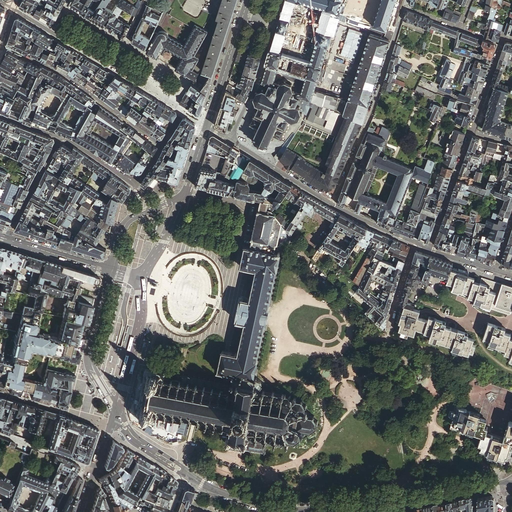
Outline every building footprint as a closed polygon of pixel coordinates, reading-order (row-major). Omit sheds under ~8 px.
[(58,13),(61,8),(48,0),(46,2),(45,4),(45,5),(46,5),(46,6),(47,6),(58,13)] [(68,0),(67,4),(80,11),(84,5),(79,1),(77,1),(77,0),(68,0)] [(80,11),(90,17),(94,10),(90,8),(94,1),(93,0),(96,0),(99,2),(101,0),(86,0),(84,5),(80,11)] [(90,17),(104,26),(111,15),(112,13),(104,8),(106,5),(108,1),(108,0),(101,0),(99,2),(94,10),(90,17)] [(138,8),(135,6),(124,0),(120,0),(117,5),(122,8),(129,12),(130,12),(135,15),(138,8)] [(222,0),(220,8),(216,21),(219,21),(202,72),(211,74),(212,75),(218,56),(225,36),(233,12),(235,4),(236,0),(222,0)] [(307,99),(310,100),(312,101),(322,106),(323,104),(335,108),(338,97),(319,91),(315,90),(314,90),(318,78),(318,76),(341,0),(339,0),(286,0),(281,19),(280,18),(279,21),(279,22),(280,22),(280,23),(279,25),(278,27),(278,28),(277,28),(276,31),(277,31),(271,51),(270,51),(266,64),(267,64),(261,82),(267,83),(268,83),(277,87),(278,85),(278,84),(274,82),(278,67),(305,76),(301,92),(300,97),(303,98),(307,99)] [(384,0),(376,27),(372,25),(369,34),(378,37),(376,41),(388,45),(393,32),(386,30),(396,0),(384,0)] [(439,0),(438,2),(437,6),(442,8),(443,4),(446,6),(448,0),(439,0)] [(476,0),(476,1),(486,4),(484,10),(490,11),(491,5),(492,0),(476,0)] [(30,5),(23,1),(21,3),(19,8),(26,12),(27,10),(30,5)] [(36,7),(35,7),(30,5),(27,10),(35,15),(39,9),(41,7),(42,6),(43,4),(41,3),(36,7)] [(147,4),(141,18),(144,20),(156,26),(161,16),(155,13),(155,12),(154,11),(152,12),(149,11),(150,9),(151,6),(147,4)] [(35,15),(40,17),(44,11),(47,6),(46,6),(46,5),(44,7),(42,6),(41,7),(42,7),(40,10),(39,9),(35,15)] [(112,13),(111,15),(116,18),(120,11),(122,8),(117,5),(112,13)] [(488,16),(487,18),(495,21),(496,18),(493,17),(497,7),(491,5),(490,11),(488,16)] [(56,18),(58,13),(47,6),(44,11),(56,18)] [(444,11),(442,17),(450,20),(452,14),(451,13),(452,9),(448,8),(446,7),(445,9),(444,11)] [(430,28),(432,21),(433,21),(405,10),(402,20),(429,30),(430,28)] [(44,11),(40,17),(40,18),(52,26),(56,18),(44,11)] [(452,14),(450,20),(456,22),(458,21),(460,16),(453,13),(452,14)] [(111,15),(104,26),(119,34),(125,23),(124,22),(116,18),(111,15)] [(14,23),(13,26),(31,35),(35,27),(18,18),(16,18),(15,19),(14,23)] [(132,42),(145,50),(152,35),(149,34),(148,37),(140,33),(143,24),(144,20),(141,18),(131,40),(132,42)] [(182,57),(176,68),(175,68),(186,75),(187,74),(188,75),(193,78),(197,72),(192,70),(199,58),(194,56),(207,33),(194,26),(194,27),(178,18),(176,21),(192,30),(186,41),(183,46),(169,38),(168,38),(164,46),(182,57)] [(484,28),(485,24),(472,20),(466,18),(465,22),(484,28)] [(501,30),(503,23),(495,21),(487,18),(485,24),(492,27),(501,30)] [(503,33),(509,34),(511,26),(511,24),(511,19),(510,23),(507,22),(503,33)] [(456,30),(432,21),(430,28),(433,29),(453,37),(455,37),(456,30)] [(128,30),(130,24),(127,23),(126,22),(125,23),(119,34),(123,37),(125,36),(128,30)] [(492,27),(485,24),(484,28),(486,28),(485,33),(484,37),(491,38),(492,36),(490,35),(492,27)] [(31,35),(13,26),(12,29),(10,34),(18,38),(21,33),(26,36),(24,41),(25,42),(28,43),(30,38),(31,35)] [(41,31),(35,27),(31,35),(30,38),(31,38),(35,40),(41,31)] [(498,41),(501,30),(492,27),(490,35),(492,36),(491,38),(498,41)] [(158,32),(147,51),(146,52),(157,58),(164,46),(168,38),(169,38),(169,37),(169,36),(169,35),(169,33),(168,32),(167,31),(166,30),(164,29),(163,29),(161,29),(161,30),(160,30),(159,31),(158,31),(158,32)] [(462,32),(456,30),(455,37),(455,41),(454,45),(457,46),(460,39),(462,32)] [(41,44),(47,35),(41,31),(35,40),(41,44)] [(354,61),(362,37),(347,32),(339,56),(354,61)] [(477,38),(462,32),(460,39),(475,44),(477,38)] [(18,38),(10,34),(10,36),(8,39),(26,47),(27,44),(28,43),(25,42),(24,41),(18,38)] [(378,37),(369,34),(357,72),(377,79),(388,45),(376,41),(378,37)] [(41,44),(47,48),(53,39),(47,35),(41,44)] [(15,48),(24,53),(26,47),(8,39),(8,40),(7,43),(9,45),(15,48)] [(52,47),(54,49),(55,49),(59,42),(53,39),(47,48),(50,50),(52,47)] [(484,49),(482,54),(491,58),(495,46),(494,44),(483,40),(481,43),(482,45),(484,45),(483,49),(484,49)] [(56,53),(61,55),(66,47),(59,42),(55,49),(56,50),(56,51),(56,53)] [(43,48),(40,46),(38,45),(34,43),(32,48),(31,48),(29,55),(34,57),(37,50),(40,51),(41,51),(42,51),(43,48)] [(401,47),(395,44),(392,55),(398,57),(399,53),(401,47)] [(491,58),(482,54),(477,53),(472,51),(468,50),(457,46),(454,45),(452,52),(466,56),(467,57),(469,57),(469,55),(471,56),(476,57),(479,59),(479,60),(489,64),(491,58)] [(66,57),(71,49),(66,47),(61,55),(63,56),(62,58),(65,59),(66,57)] [(7,51),(6,54),(18,61),(20,57),(21,55),(8,49),(7,51)] [(48,54),(49,51),(46,50),(45,49),(43,53),(40,60),(45,62),(49,55),(48,54)] [(66,57),(71,59),(76,51),(71,49),(66,57)] [(511,55),(511,51),(511,52),(507,50),(502,49),(499,58),(510,62),(511,57),(511,55)] [(34,57),(40,60),(43,53),(40,51),(37,50),(34,57)] [(246,63),(258,67),(261,57),(238,50),(235,60),(246,63)] [(79,63),(82,65),(86,58),(76,51),(71,59),(78,63),(79,63)] [(51,65),(56,54),(53,52),(52,53),(50,52),(49,55),(45,62),(51,65)] [(18,61),(6,54),(3,53),(3,54),(2,57),(17,65),(18,61)] [(56,68),(59,63),(59,61),(58,60),(57,60),(59,55),(56,54),(51,65),(56,68)] [(397,61),(398,57),(392,55),(390,61),(396,63),(397,61)] [(1,58),(0,61),(15,69),(17,65),(2,57),(1,58)] [(29,62),(20,57),(18,61),(22,63),(27,66),(29,62)] [(88,69),(93,62),(86,58),(82,65),(84,66),(83,67),(86,69),(86,68),(88,69)] [(68,73),(71,66),(68,64),(71,60),(67,59),(65,62),(65,63),(63,62),(63,63),(62,64),(59,63),(56,68),(68,73)] [(75,68),(77,67),(79,63),(78,63),(71,59),(71,60),(68,64),(71,66),(75,68)] [(440,74),(443,76),(449,78),(455,64),(451,62),(451,60),(446,59),(445,61),(444,64),(442,64),(441,65),(443,66),(441,71),(440,74)] [(473,65),(480,67),(481,64),(486,66),(486,67),(488,68),(489,64),(479,60),(475,59),(474,63),(473,65)] [(401,63),(400,65),(409,70),(412,65),(402,60),(401,63)] [(15,69),(0,61),(0,62),(0,68),(18,77),(19,75),(20,72),(20,71),(17,70),(15,69)] [(396,63),(390,61),(388,69),(392,71),(394,65),(399,66),(399,65),(396,63)] [(39,67),(29,62),(27,66),(26,68),(29,69),(35,72),(36,73),(39,67)] [(95,73),(100,66),(93,62),(88,69),(91,71),(95,73)] [(466,62),(464,62),(462,68),(468,71),(468,70),(469,68),(470,64),(469,63),(466,62)] [(79,68),(82,69),(83,67),(84,66),(82,65),(79,63),(77,67),(75,68),(71,66),(68,73),(73,77),(79,68)] [(255,77),(258,67),(246,63),(243,72),(255,77)] [(400,65),(399,65),(399,66),(397,73),(406,77),(409,70),(400,65)] [(487,69),(480,67),(473,65),(472,69),(471,71),(485,75),(487,69)] [(102,78),(107,71),(108,71),(100,66),(95,73),(97,74),(95,77),(97,80),(101,83),(103,81),(104,79),(102,78)] [(49,70),(43,67),(39,75),(46,78),(49,70)] [(503,69),(496,67),(492,78),(499,80),(503,69)] [(0,71),(10,76),(17,79),(18,77),(0,68),(0,71)] [(83,75),(84,74),(80,71),(82,69),(79,68),(73,77),(79,81),(83,75)] [(468,71),(462,68),(458,79),(464,81),(465,76),(466,76),(468,71)] [(94,74),(95,73),(91,71),(88,69),(87,70),(90,72),(87,77),(83,75),(79,81),(84,85),(94,74)] [(55,73),(49,70),(46,78),(44,80),(46,81),(48,78),(50,79),(49,82),(50,83),(51,83),(55,73)] [(386,75),(385,79),(393,82),(394,82),(395,79),(396,77),(393,75),(394,73),(387,70),(386,75)] [(468,70),(468,71),(466,76),(468,77),(469,73),(472,74),(471,78),(475,79),(483,81),(485,75),(471,71),(468,70)] [(0,77),(7,82),(10,76),(0,71),(0,77)] [(108,85),(108,84),(114,76),(107,71),(102,78),(104,79),(103,81),(105,83),(108,85)] [(17,83),(21,85),(23,82),(26,75),(20,72),(19,75),(18,77),(17,79),(18,80),(17,83)] [(21,85),(20,89),(36,96),(42,85),(44,80),(46,78),(39,75),(36,73),(35,72),(27,88),(21,85)] [(202,72),(200,80),(204,83),(211,74),(202,72)] [(252,89),(255,77),(243,72),(240,83),(252,89)] [(351,117),(363,122),(369,102),(377,79),(357,72),(348,100),(347,102),(343,114),(351,117)] [(55,73),(51,83),(56,86),(57,83),(61,77),(55,73)] [(84,85),(94,92),(99,86),(95,83),(96,83),(96,82),(96,81),(95,81),(95,80),(94,80),(94,81),(94,82),(91,80),(95,75),(94,74),(84,85)] [(209,85),(212,75),(211,74),(204,83),(200,89),(206,94),(207,91),(209,85)] [(117,88),(122,80),(115,75),(114,76),(108,84),(113,86),(113,85),(117,87),(117,88)] [(10,76),(7,82),(18,88),(20,89),(21,85),(17,83),(18,80),(17,79),(10,76)] [(439,85),(440,85),(445,87),(447,82),(450,83),(452,80),(449,78),(443,76),(439,85)] [(6,92),(9,94),(14,96),(18,88),(7,82),(0,77),(0,84),(1,84),(0,85),(3,87),(6,92)] [(68,81),(61,77),(57,83),(59,84),(62,85),(61,87),(60,88),(62,89),(68,81)] [(193,82),(192,83),(200,89),(204,83),(200,80),(198,79),(196,78),(195,78),(195,79),(193,82)] [(490,85),(490,86),(494,87),(499,88),(500,85),(497,84),(499,80),(492,78),(490,85)] [(393,82),(385,79),(382,87),(390,90),(392,86),(391,86),(393,82)] [(121,96),(122,96),(124,92),(130,85),(122,80),(117,88),(117,87),(114,91),(121,96)] [(62,89),(64,90),(65,91),(68,92),(69,92),(70,91),(70,90),(74,85),(68,81),(62,89)] [(263,146),(267,148),(271,139),(272,139),(273,138),(270,137),(271,135),(282,139),(282,138),(281,138),(284,131),(285,132),(286,130),(284,130),(285,128),(287,128),(287,127),(286,127),(289,120),(292,121),(292,122),(293,122),(293,121),(298,119),(299,120),(303,113),(301,113),(299,108),(300,107),(299,106),(298,107),(296,106),(299,99),(300,99),(301,98),(299,98),(296,96),(292,94),(293,92),(294,92),(294,90),(292,90),(291,86),(292,85),(291,84),(290,85),(285,83),(285,81),(284,81),(284,82),(279,84),(279,83),(278,84),(278,85),(277,87),(268,83),(267,84),(269,85),(265,92),(263,91),(263,89),(262,89),(262,91),(257,92),(256,91),(255,92),(256,93),(254,97),(252,98),(252,99),(253,99),(254,99),(255,104),(255,105),(256,106),(256,105),(259,106),(255,113),(254,112),(254,113),(255,114),(254,116),(253,116),(252,117),(253,117),(250,123),(249,123),(249,124),(259,129),(258,131),(255,130),(255,131),(256,132),(252,141),(255,143),(255,144),(257,144),(257,143),(262,145),(261,146),(263,147),(263,146)] [(252,89),(240,83),(238,82),(236,85),(237,85),(236,86),(240,88),(241,87),(243,88),(242,91),(249,95),(252,89)] [(51,83),(50,83),(47,87),(42,85),(36,96),(33,101),(41,105),(41,106),(48,94),(49,94),(53,93),(54,93),(62,97),(61,98),(62,98),(62,99),(62,100),(62,101),(65,97),(61,96),(64,90),(62,89),(60,88),(56,86),(51,83)] [(94,92),(99,96),(106,87),(104,85),(101,83),(99,86),(94,92)] [(200,89),(192,83),(187,91),(190,93),(198,99),(203,103),(203,102),(205,98),(206,94),(200,89)] [(0,93),(7,97),(9,94),(6,92),(3,87),(0,85),(1,84),(0,84),(0,93)] [(106,87),(99,96),(104,100),(113,86),(108,84),(108,85),(106,87)] [(74,85),(70,90),(71,91),(73,93),(72,95),(74,96),(79,89),(74,85)] [(114,107),(117,102),(121,96),(114,91),(117,87),(113,85),(113,86),(104,100),(114,107)] [(130,85),(124,92),(128,95),(127,96),(130,98),(137,89),(130,85)] [(245,101),(249,95),(242,91),(240,94),(238,92),(232,88),(227,85),(226,90),(236,96),(237,96),(243,100),(245,101)] [(465,95),(477,99),(480,89),(472,87),(468,85),(465,95)] [(499,88),(494,87),(489,102),(490,102),(488,106),(491,107),(489,111),(487,111),(485,115),(487,115),(482,129),(495,133),(495,134),(502,137),(503,137),(505,131),(506,126),(507,123),(500,121),(501,120),(500,119),(504,106),(503,106),(508,91),(499,88)] [(16,97),(24,101),(31,105),(33,101),(36,96),(20,89),(18,88),(14,96),(16,97)] [(79,89),(74,96),(80,100),(80,99),(84,92),(79,89)] [(144,93),(137,89),(130,98),(124,106),(117,102),(114,107),(126,115),(132,105),(134,102),(135,101),(136,100),(138,101),(144,93)] [(236,96),(226,90),(221,105),(231,109),(233,103),(235,104),(236,100),(234,100),(236,96)] [(190,93),(187,91),(179,103),(188,109),(192,102),(187,98),(189,96),(190,93)] [(67,127),(63,134),(65,135),(75,139),(93,109),(91,108),(87,105),(85,104),(83,102),(80,100),(74,96),(72,95),(70,93),(69,92),(68,92),(65,97),(62,101),(62,103),(56,112),(56,113),(61,115),(64,117),(72,102),(85,110),(75,127),(72,126),(72,127),(67,127)] [(89,96),(84,92),(80,99),(84,101),(83,102),(85,104),(89,96)] [(151,98),(144,93),(138,101),(145,105),(151,98)] [(436,93),(436,94),(433,100),(432,102),(441,106),(445,96),(436,93)] [(458,97),(475,103),(477,99),(465,95),(459,93),(458,97)] [(3,105),(11,109),(16,97),(14,96),(9,94),(7,97),(3,105)] [(89,96),(85,104),(87,105),(88,104),(91,107),(94,102),(95,101),(89,96)] [(159,102),(151,98),(145,105),(144,107),(150,110),(151,107),(155,109),(159,102)] [(446,107),(454,110),(455,108),(456,108),(458,103),(461,105),(459,112),(471,116),(474,106),(464,103),(450,98),(446,107)] [(200,114),(203,103),(198,99),(196,101),(195,103),(198,105),(194,113),(197,115),(200,114)] [(190,110),(194,113),(198,105),(195,103),(196,101),(195,100),(193,103),(192,102),(188,109),(190,110)] [(11,109),(9,115),(23,121),(31,105),(24,101),(19,112),(11,109)] [(33,101),(31,105),(23,121),(31,124),(41,105),(33,101)] [(56,112),(62,103),(59,101),(58,101),(53,110),(56,112)] [(285,163),(283,166),(292,171),(315,185),(323,191),(324,189),(326,190),(332,188),(332,186),(334,187),(349,151),(357,132),(359,133),(363,122),(351,117),(343,114),(334,110),(335,108),(323,104),(322,106),(312,101),(302,125),(300,125),(298,128),(302,130),(304,126),(335,139),(325,163),(329,164),(326,170),(325,169),(323,172),(304,161),(305,160),(286,148),(279,159),(282,162),(285,163)] [(94,102),(91,107),(91,108),(93,109),(75,139),(80,142),(86,146),(92,150),(102,156),(115,164),(116,163),(123,152),(124,153),(127,148),(133,140),(129,137),(130,135),(120,127),(123,122),(109,112),(94,102)] [(166,107),(159,102),(155,109),(153,112),(150,115),(152,116),(154,118),(157,120),(166,107)] [(438,114),(439,115),(443,106),(441,106),(432,102),(431,102),(428,109),(432,111),(431,115),(429,119),(430,119),(435,121),(438,114)] [(0,104),(0,111),(9,115),(11,109),(3,105),(0,104)] [(41,105),(31,124),(47,128),(51,120),(53,118),(56,113),(55,113),(55,114),(51,114),(50,114),(50,115),(42,111),(42,110),(41,109),(41,108),(41,107),(41,106),(42,106),(41,106),(41,105)] [(139,110),(132,105),(126,115),(137,123),(143,114),(138,111),(139,110)] [(231,109),(221,105),(215,123),(216,126),(221,129),(225,131),(228,120),(230,120),(233,121),(238,111),(233,110),(231,109)] [(176,112),(166,107),(157,120),(154,118),(152,120),(156,123),(157,124),(160,119),(162,120),(165,116),(172,121),(176,115),(176,112)] [(454,121),(467,126),(471,116),(459,112),(456,111),(455,111),(456,108),(455,108),(454,110),(452,114),(456,116),(454,121)] [(143,113),(143,114),(150,119),(152,116),(150,115),(153,112),(151,111),(149,114),(148,116),(143,113)] [(56,113),(53,118),(57,121),(58,121),(60,122),(62,119),(62,120),(64,117),(61,115),(56,113)] [(143,114),(137,123),(150,132),(155,125),(156,123),(152,120),(154,118),(152,116),(150,119),(143,114)] [(184,131),(190,120),(185,117),(182,118),(177,126),(184,131)] [(0,130),(5,133),(10,122),(0,118),(0,130)] [(51,120),(47,128),(63,134),(67,127),(72,127),(72,126),(62,120),(62,119),(60,122),(58,121),(57,123),(55,123),(51,120)] [(435,121),(430,119),(426,129),(432,132),(436,122),(435,121)] [(195,124),(190,120),(184,131),(193,134),(196,126),(195,124)] [(35,145),(31,144),(37,133),(16,125),(10,122),(5,133),(3,138),(4,138),(0,146),(0,149),(2,151),(17,158),(22,161),(24,162),(30,165),(31,162),(32,163),(33,161),(31,160),(25,157),(28,152),(29,152),(30,152),(34,154),(36,155),(38,152),(40,148),(35,145)] [(134,130),(123,122),(120,127),(130,135),(134,130)] [(155,125),(150,132),(160,139),(162,138),(167,130),(163,128),(161,126),(160,127),(161,128),(160,129),(155,125)] [(182,135),(184,131),(177,126),(174,130),(182,135)] [(376,164),(380,155),(381,150),(383,144),(385,139),(386,136),(388,137),(391,130),(382,126),(379,133),(383,135),(382,137),(372,134),(374,129),(369,126),(366,131),(365,134),(364,135),(363,138),(361,143),(356,154),(341,191),(348,194),(348,195),(349,195),(349,194),(361,199),(364,190),(367,191),(372,178),(378,165),(376,164)] [(505,131),(503,137),(511,139),(511,138),(511,128),(511,130),(509,130),(510,127),(506,126),(505,131)] [(453,129),(447,146),(459,150),(461,143),(462,143),(462,141),(465,133),(453,129)] [(134,130),(130,135),(129,137),(133,140),(141,146),(146,139),(142,136),(134,130)] [(182,135),(174,130),(170,137),(177,143),(178,142),(181,137),(182,135)] [(191,140),(193,134),(184,131),(182,135),(181,137),(191,140)] [(48,137),(37,133),(31,144),(35,145),(37,142),(41,144),(40,148),(41,148),(43,145),(44,146),(45,143),(48,137)] [(279,159),(286,148),(295,134),(292,133),(272,156),(279,159)] [(467,149),(475,151),(479,137),(472,135),(467,149)] [(234,160),(238,151),(227,144),(214,136),(211,137),(206,150),(226,157),(234,160)] [(53,139),(48,137),(45,143),(51,145),(54,141),(53,139)] [(173,150),(177,143),(170,137),(164,145),(173,150)] [(191,140),(181,137),(178,142),(189,146),(191,140)] [(157,148),(146,139),(141,146),(146,150),(152,155),(154,153),(157,148)] [(484,154),(485,154),(493,156),(494,152),(495,153),(497,142),(496,142),(492,141),(489,140),(484,154)] [(183,166),(189,146),(178,142),(177,143),(173,150),(167,161),(172,163),(171,165),(174,166),(175,163),(183,166)] [(43,145),(41,148),(49,152),(52,146),(51,145),(45,143),(44,146),(43,145)] [(60,146),(58,149),(69,155),(72,150),(63,145),(60,146)] [(167,161),(173,150),(164,145),(157,160),(164,165),(167,161)] [(419,149),(416,156),(421,158),(426,146),(424,145),(422,151),(419,149)] [(447,146),(446,150),(458,154),(459,150),(447,146)] [(59,178),(61,179),(73,185),(81,189),(82,190),(85,185),(86,184),(72,175),(80,160),(95,170),(98,165),(86,156),(74,147),(72,150),(69,155),(65,162),(64,163),(62,168),(64,169),(59,178)] [(49,152),(41,148),(40,148),(38,152),(47,156),(49,152)] [(123,152),(116,163),(125,171),(130,172),(136,164),(126,157),(131,151),(127,148),(124,153),(123,152)] [(53,156),(54,156),(59,159),(61,156),(63,157),(61,160),(63,161),(65,162),(69,155),(58,149),(57,149),(53,156)] [(464,157),(473,160),(478,161),(482,163),(484,163),(484,162),(483,161),(485,154),(484,154),(475,151),(467,149),(464,157)] [(150,159),(152,155),(146,150),(143,155),(145,156),(150,159)] [(458,154),(446,150),(444,155),(447,156),(445,161),(444,165),(444,166),(452,169),(458,154)] [(240,174),(250,158),(240,152),(238,151),(234,160),(223,180),(211,177),(207,189),(229,193),(240,174)] [(38,152),(36,155),(40,157),(40,158),(45,160),(47,156),(38,152)] [(493,156),(496,158),(500,159),(503,160),(506,161),(507,155),(505,155),(495,153),(494,152),(493,156)] [(364,190),(361,199),(356,211),(361,213),(365,203),(380,209),(380,212),(387,215),(388,213),(396,216),(412,175),(423,180),(422,184),(420,184),(413,203),(411,208),(407,222),(417,226),(422,208),(425,201),(427,193),(429,186),(427,185),(431,170),(434,161),(428,158),(424,169),(416,165),(414,169),(393,161),(386,158),(387,155),(382,153),(381,156),(380,155),(376,164),(378,165),(390,170),(398,173),(393,186),(387,202),(386,202),(377,198),(368,195),(369,194),(369,193),(368,193),(368,192),(367,192),(367,191),(364,190)] [(32,166),(39,169),(40,170),(45,160),(40,158),(40,157),(36,155),(35,157),(38,159),(36,162),(35,164),(33,163),(32,166)] [(54,156),(49,165),(58,170),(60,166),(61,164),(62,162),(63,161),(61,160),(59,159),(54,156)] [(136,164),(130,172),(139,174),(141,172),(147,163),(145,162),(144,163),(142,161),(143,160),(143,159),(142,158),(141,157),(136,164)] [(194,186),(207,189),(211,177),(223,180),(234,160),(226,157),(224,162),(221,163),(220,166),(222,168),(221,172),(200,168),(194,186)] [(471,167),(473,160),(464,157),(462,164),(471,167)] [(272,172),(250,158),(240,174),(229,193),(233,194),(233,195),(254,200),(254,199),(260,200),(258,209),(273,212),(272,210),(277,205),(284,196),(292,184),(277,175),(272,172)] [(159,173),(164,165),(157,160),(152,167),(158,172),(159,173)] [(506,161),(503,160),(498,176),(501,177),(503,178),(511,180),(511,162),(506,161)] [(158,172),(157,177),(168,180),(171,165),(172,163),(167,161),(164,165),(159,173),(158,172)] [(15,162),(11,169),(17,171),(20,165),(15,162)] [(30,165),(24,162),(22,166),(21,168),(27,171),(26,175),(33,178),(39,169),(32,166),(33,163),(32,163),(31,162),(30,165)] [(178,182),(183,166),(175,163),(174,166),(171,165),(168,180),(176,182),(178,182)] [(108,172),(98,165),(95,170),(92,174),(97,178),(101,180),(102,180),(103,180),(104,179),(108,172)] [(461,165),(459,173),(463,174),(467,175),(467,174),(468,174),(469,173),(470,169),(469,168),(468,168),(467,168),(467,167),(461,165)] [(441,173),(450,176),(452,169),(444,166),(442,171),(441,173)] [(155,176),(157,177),(158,172),(152,167),(140,184),(144,187),(147,184),(148,184),(155,176)] [(473,178),(479,180),(481,171),(479,170),(475,169),(470,168),(470,169),(469,173),(474,174),(473,178)] [(58,177),(46,171),(45,170),(42,176),(55,183),(57,179),(58,177)] [(441,173),(438,172),(435,180),(448,184),(450,176),(441,173)] [(458,174),(456,179),(461,180),(461,179),(463,179),(464,177),(465,178),(464,181),(471,183),(473,178),(466,176),(458,174)] [(22,187),(27,189),(33,179),(27,177),(23,175),(21,180),(25,182),(22,187)] [(121,182),(111,175),(107,181),(101,190),(112,197),(115,192),(118,186),(121,182)] [(40,180),(40,181),(48,184),(50,186),(53,187),(55,183),(42,176),(40,180)] [(511,187),(511,180),(503,178),(503,180),(501,184),(511,187)] [(2,179),(0,184),(0,201),(13,207),(13,205),(20,186),(18,185),(4,179),(2,179)] [(58,184),(56,189),(57,189),(61,191),(64,186),(70,190),(71,188),(73,185),(61,179),(60,181),(58,184)] [(456,179),(454,186),(465,189),(466,187),(467,187),(468,188),(485,193),(488,194),(490,188),(486,186),(485,188),(482,187),(481,187),(481,186),(471,183),(464,181),(461,180),(456,179)] [(436,188),(445,191),(448,184),(435,180),(433,187),(436,188)] [(486,186),(490,188),(491,188),(498,190),(498,189),(498,187),(492,185),(493,181),(488,180),(487,182),(486,185),(486,186)] [(129,187),(121,182),(118,186),(122,189),(119,194),(115,192),(112,197),(118,200),(122,203),(127,195),(130,191),(130,190),(130,189),(130,188),(129,187)] [(292,183),(292,184),(284,196),(294,202),(297,198),(302,190),(292,183)] [(499,191),(511,194),(511,187),(501,184),(499,191)] [(38,185),(35,192),(44,197),(48,189),(46,188),(38,185)] [(74,190),(69,198),(74,201),(75,200),(77,196),(75,195),(77,192),(79,193),(81,189),(73,185),(71,188),(74,190)] [(79,193),(77,196),(75,200),(89,209),(92,205),(85,200),(87,198),(88,198),(89,196),(95,200),(98,196),(99,194),(85,185),(82,190),(81,189),(79,193)] [(13,205),(18,207),(20,208),(23,202),(21,201),(22,197),(25,199),(29,190),(27,189),(22,187),(20,186),(13,205)] [(48,189),(44,197),(57,204),(59,199),(58,198),(57,200),(53,197),(55,193),(57,189),(56,189),(53,187),(50,186),(50,187),(48,189)] [(427,193),(443,199),(445,191),(436,188),(435,193),(432,191),(433,187),(429,186),(427,193)] [(465,189),(454,186),(451,194),(461,197),(463,193),(469,195),(470,191),(467,190),(466,190),(465,189)] [(498,190),(491,188),(490,193),(493,194),(505,199),(501,207),(500,207),(498,213),(508,216),(511,204),(511,194),(499,191),(498,190)] [(308,195),(302,190),(297,198),(294,202),(293,203),(300,207),(302,203),(308,195)] [(343,207),(344,206),(348,195),(348,194),(341,191),(336,203),(341,206),(343,207)] [(34,192),(30,199),(43,206),(45,202),(57,207),(54,213),(59,215),(61,216),(63,212),(66,214),(69,210),(57,204),(44,197),(35,192),(34,192)] [(427,193),(425,201),(429,202),(430,197),(435,199),(433,203),(440,206),(443,199),(427,193)] [(108,202),(109,201),(99,194),(98,196),(108,202)] [(461,197),(451,194),(450,197),(449,201),(456,203),(457,200),(469,204),(470,200),(467,199),(461,197)] [(322,203),(308,195),(302,203),(300,207),(294,216),(290,223),(285,229),(289,234),(291,234),(296,226),(300,228),(302,225),(301,225),(303,222),(300,221),(305,212),(311,216),(314,210),(335,221),(340,213),(334,210),(322,203)] [(116,207),(118,200),(112,197),(109,201),(108,202),(98,196),(95,200),(93,203),(95,202),(105,207),(101,213),(96,213),(95,214),(113,222),(116,207)] [(57,204),(69,210),(69,209),(74,201),(69,198),(66,204),(60,201),(60,200),(59,199),(57,204)] [(30,199),(28,204),(41,211),(48,215),(45,220),(46,221),(52,211),(43,206),(30,199)] [(105,230),(110,232),(113,222),(95,214),(88,211),(89,209),(75,200),(74,201),(69,209),(86,218),(105,230)] [(0,209),(1,210),(0,213),(0,225),(2,226),(8,228),(18,207),(13,205),(13,207),(0,201),(0,209)] [(425,201),(422,208),(428,210),(438,212),(440,206),(433,203),(432,207),(431,206),(430,209),(427,208),(428,205),(429,202),(425,201)] [(456,203),(449,201),(447,208),(456,211),(463,212),(464,209),(460,209),(461,207),(458,206),(459,204),(456,203)] [(95,202),(93,203),(92,205),(89,209),(88,211),(95,214),(96,213),(101,213),(105,207),(95,202)] [(28,204),(23,214),(30,217),(33,211),(40,215),(41,211),(28,204)] [(478,209),(473,208),(471,207),(469,214),(476,216),(477,211),(478,209)] [(417,226),(413,238),(418,239),(422,228),(425,219),(427,214),(428,210),(422,208),(417,226)] [(447,208),(444,215),(452,217),(454,214),(466,217),(465,221),(466,221),(471,222),(472,219),(475,220),(476,216),(469,214),(464,213),(461,212),(456,211),(447,208)] [(64,218),(58,227),(63,230),(66,231),(72,219),(82,224),(77,237),(95,247),(105,230),(86,218),(69,209),(69,210),(66,214),(64,218)] [(273,212),(258,209),(257,209),(250,239),(251,239),(250,247),(244,245),(240,266),(250,268),(256,269),(254,276),(251,292),(249,300),(244,323),(242,332),(238,353),(230,351),(225,350),(222,350),(221,357),(218,371),(232,373),(253,378),(257,360),(256,360),(264,324),(265,324),(268,306),(275,270),(276,270),(279,255),(280,253),(285,254),(288,242),(284,241),(285,238),(289,239),(291,239),(292,238),(290,236),(289,234),(285,229),(281,223),(276,216),(274,214),(273,212)] [(438,212),(428,210),(427,214),(431,216),(436,218),(438,212)] [(48,215),(41,211),(40,215),(41,215),(40,217),(41,218),(39,222),(46,225),(47,223),(51,226),(54,228),(53,229),(56,231),(58,227),(54,225),(46,221),(45,220),(48,215)] [(507,219),(508,216),(498,213),(493,211),(491,216),(499,218),(499,217),(507,219)] [(380,212),(377,221),(376,223),(386,227),(390,216),(387,215),(380,212)] [(345,225),(349,218),(340,213),(335,221),(332,226),(336,229),(341,232),(342,230),(345,225)] [(20,220),(35,228),(34,232),(36,233),(39,222),(30,217),(23,214),(20,220)] [(54,225),(58,227),(64,218),(61,216),(59,215),(54,225)] [(390,216),(386,227),(388,228),(388,229),(390,229),(391,230),(392,230),(395,218),(390,216)] [(496,226),(504,228),(507,219),(499,217),(499,218),(498,221),(496,226)] [(353,220),(349,218),(345,225),(342,230),(346,232),(353,220)] [(395,218),(392,230),(397,232),(399,232),(399,233),(403,221),(395,218)] [(281,223),(285,229),(290,223),(283,219),(281,223)] [(425,219),(422,228),(432,231),(435,221),(431,220),(430,221),(429,224),(426,223),(427,220),(425,219)] [(35,228),(20,220),(15,230),(26,234),(33,236),(34,232),(35,228)] [(357,222),(353,220),(346,232),(349,234),(357,222)] [(443,220),(441,225),(449,228),(454,229),(454,226),(448,224),(449,222),(443,220)] [(407,222),(403,221),(399,233),(405,235),(413,238),(417,226),(407,222)] [(471,222),(466,221),(465,225),(461,235),(459,244),(456,252),(468,255),(476,221),(475,221),(474,223),(471,222)] [(476,221),(468,255),(470,256),(470,255),(477,257),(481,236),(475,234),(476,231),(478,232),(479,226),(483,227),(484,223),(479,222),(476,221)] [(34,232),(33,236),(39,238),(45,240),(48,227),(46,225),(39,222),(36,233),(34,232)] [(357,222),(349,234),(348,236),(353,238),(357,241),(362,233),(366,227),(361,224),(357,222)] [(449,228),(441,225),(440,225),(439,230),(447,233),(449,228)] [(502,234),(504,228),(496,226),(492,225),(490,230),(502,234)] [(336,229),(332,226),(328,232),(330,233),(329,235),(331,237),(336,229)] [(48,227),(45,240),(54,242),(60,244),(63,230),(58,227),(56,231),(53,229),(51,228),(48,227)] [(370,229),(366,227),(362,233),(357,241),(353,247),(358,250),(359,247),(362,244),(366,246),(367,244),(368,242),(369,241),(371,238),(375,231),(370,229)] [(422,228),(418,239),(420,240),(421,236),(426,237),(424,241),(427,243),(429,237),(432,231),(422,228)] [(454,229),(449,228),(447,233),(445,238),(440,248),(442,248),(445,249),(448,250),(451,240),(454,229)] [(500,239),(502,234),(490,230),(489,233),(486,233),(487,229),(486,229),(483,228),(482,234),(487,235),(500,239)] [(63,230),(60,244),(66,246),(72,248),(75,236),(66,231),(63,230)] [(380,233),(375,231),(371,238),(369,241),(368,242),(370,243),(372,241),(375,242),(374,243),(373,243),(371,246),(372,246),(369,251),(368,252),(352,280),(359,285),(367,269),(374,256),(377,249),(381,242),(389,246),(390,246),(390,245),(393,239),(380,233)] [(334,249),(337,245),(329,241),(331,237),(329,235),(330,233),(328,232),(318,247),(321,249),(323,246),(333,252),(334,249)] [(459,244),(461,235),(454,233),(452,240),(452,242),(459,244)] [(477,257),(476,258),(485,260),(487,252),(489,246),(486,245),(487,239),(486,239),(487,235),(482,234),(481,236),(477,257)] [(437,246),(440,248),(445,238),(437,235),(433,245),(437,246)] [(499,244),(500,239),(487,235),(486,239),(487,239),(491,240),(491,242),(499,244)] [(75,236),(72,248),(86,252),(104,258),(106,250),(95,247),(77,237),(75,236)] [(344,249),(337,245),(334,249),(333,252),(342,257),(340,261),(342,263),(348,255),(353,247),(357,241),(353,238),(347,246),(345,250),(344,249)] [(453,252),(456,252),(459,244),(452,242),(449,250),(453,252)] [(496,254),(499,244),(491,242),(489,246),(487,252),(496,254)] [(409,246),(402,243),(400,249),(395,247),(390,245),(390,246),(389,246),(388,247),(387,247),(386,247),(384,251),(394,256),(404,261),(409,246)] [(0,246),(0,268),(2,269),(4,264),(16,267),(19,255),(18,254),(19,252),(8,249),(0,246)] [(381,258),(384,252),(377,249),(374,256),(380,259),(381,258)] [(412,261),(419,263),(420,260),(422,253),(416,250),(412,261)] [(511,262),(511,260),(511,253),(504,250),(502,258),(511,262)] [(22,253),(19,252),(18,254),(19,255),(16,267),(13,277),(16,277),(18,271),(19,267),(21,267),(21,266),(21,265),(22,262),(21,262),(22,259),(24,259),(25,254),(22,253)] [(487,252),(485,260),(493,262),(496,254),(487,252)] [(429,258),(430,255),(422,253),(420,260),(423,262),(422,265),(426,267),(426,266),(427,264),(429,258)] [(34,257),(25,254),(24,259),(22,262),(21,265),(34,269),(39,270),(42,259),(34,257)] [(450,271),(451,267),(452,263),(430,255),(429,258),(427,264),(426,266),(426,267),(424,270),(424,272),(423,273),(423,274),(422,276),(422,278),(428,280),(431,273),(448,278),(450,271)] [(374,256),(367,269),(383,276),(385,272),(379,270),(381,263),(382,261),(388,264),(389,262),(381,258),(380,259),(374,256)] [(394,264),(402,268),(404,261),(394,256),(392,259),(396,260),(394,264)] [(500,264),(510,267),(511,262),(502,258),(500,264)] [(53,263),(42,259),(39,270),(36,280),(53,286),(54,281),(56,276),(58,271),(61,265),(53,263)] [(399,303),(402,304),(413,308),(414,304),(407,302),(411,287),(415,288),(416,285),(418,281),(427,284),(428,280),(422,278),(422,276),(423,274),(423,273),(417,271),(419,264),(419,263),(412,261),(409,272),(403,291),(399,303)] [(400,276),(402,268),(394,264),(389,262),(388,264),(388,266),(386,270),(400,276)] [(34,269),(21,265),(21,266),(33,270),(30,281),(29,283),(35,284),(36,280),(39,270),(34,269)] [(83,272),(61,265),(58,271),(70,274),(70,275),(81,278),(83,279),(97,283),(98,280),(99,277),(83,272)] [(359,285),(360,286),(363,288),(369,292),(370,292),(370,289),(368,288),(373,278),(384,283),(386,278),(383,276),(367,269),(359,285)] [(467,276),(468,272),(458,269),(456,274),(450,271),(448,278),(454,280),(454,281),(453,283),(460,285),(463,287),(470,289),(470,290),(469,292),(476,294),(473,301),(480,303),(484,305),(490,307),(490,308),(508,314),(510,313),(511,307),(511,291),(509,291),(503,289),(504,285),(501,284),(486,279),(481,277),(479,284),(478,287),(475,286),(476,283),(473,282),(474,278),(470,277),(469,280),(466,279),(467,276)] [(386,278),(397,283),(400,276),(386,270),(385,272),(383,276),(386,278)] [(18,271),(16,277),(23,280),(24,277),(22,274),(21,273),(22,272),(19,272),(18,271)] [(79,283),(81,278),(70,275),(70,274),(58,271),(56,276),(60,277),(58,282),(77,288),(78,287),(79,283)] [(0,275),(0,293),(2,294),(4,289),(12,291),(12,289),(16,277),(13,277),(7,275),(6,277),(0,275)] [(334,284),(328,278),(326,280),(331,287),(334,284)] [(395,290),(397,283),(386,278),(384,283),(383,284),(395,290)] [(29,283),(26,292),(26,293),(34,295),(31,308),(30,311),(39,312),(42,304),(44,305),(47,295),(45,294),(46,291),(56,294),(58,287),(53,286),(36,280),(35,284),(29,283)] [(54,281),(53,286),(58,287),(75,292),(78,293),(79,289),(77,288),(58,282),(54,281)] [(394,294),(395,290),(383,284),(380,290),(382,291),(393,296),(394,294)] [(369,292),(363,288),(360,286),(355,291),(371,305),(363,314),(381,329),(384,326),(385,326),(385,321),(386,319),(386,318),(386,317),(390,305),(382,302),(380,305),(367,294),(369,292)] [(73,298),(75,292),(58,287),(56,294),(61,295),(62,292),(68,294),(68,297),(73,298)] [(75,292),(73,298),(91,304),(92,301),(93,298),(80,294),(78,293),(75,292)] [(382,302),(390,305),(392,299),(381,294),(379,292),(376,297),(381,301),(382,302)] [(87,322),(91,304),(73,298),(68,297),(67,297),(62,316),(65,316),(68,317),(82,321),(87,322)] [(244,323),(249,300),(246,299),(242,298),(241,300),(240,300),(238,310),(236,319),(237,319),(237,321),(244,323)] [(410,314),(417,316),(418,314),(419,311),(419,310),(415,309),(413,308),(402,304),(402,306),(401,309),(400,311),(410,314)] [(30,311),(31,308),(20,306),(18,314),(28,316),(30,311)] [(74,373),(45,368),(40,383),(17,377),(19,370),(21,363),(22,362),(24,355),(26,355),(28,350),(29,349),(34,350),(36,351),(41,334),(36,333),(35,334),(33,332),(35,326),(38,312),(30,311),(28,316),(18,314),(17,314),(13,331),(4,329),(0,355),(0,356),(0,368),(3,369),(2,374),(1,374),(0,379),(0,384),(5,386),(6,386),(5,390),(16,393),(28,397),(28,396),(36,398),(37,396),(48,399),(50,393),(51,393),(53,393),(55,386),(55,383),(54,382),(55,378),(59,378),(60,378),(66,378),(73,379),(74,373)] [(400,311),(397,322),(398,322),(396,329),(401,330),(400,333),(407,336),(408,332),(413,334),(415,327),(424,330),(423,332),(430,334),(430,336),(429,338),(436,340),(439,341),(445,343),(452,345),(451,349),(458,351),(462,352),(468,354),(470,351),(473,352),(475,345),(472,344),(473,339),(467,337),(468,333),(457,329),(456,333),(453,332),(454,328),(448,326),(447,329),(443,328),(444,325),(446,321),(429,316),(428,320),(417,316),(410,314),(400,311)] [(65,316),(62,316),(58,334),(59,334),(76,337),(78,337),(82,321),(68,317),(65,316)] [(484,334),(483,338),(489,340),(489,341),(488,344),(495,346),(499,347),(505,349),(505,350),(508,351),(508,350),(511,352),(511,355),(509,360),(511,360),(511,341),(511,338),(509,338),(510,334),(507,333),(506,336),(503,335),(504,332),(505,328),(488,323),(484,334)] [(41,334),(36,351),(40,352),(50,355),(51,354),(55,338),(41,334)] [(51,354),(77,362),(80,349),(74,347),(76,337),(59,334),(58,336),(56,336),(56,335),(55,335),(55,338),(51,354)] [(45,368),(74,373),(77,362),(51,354),(50,355),(50,357),(48,356),(45,368)] [(253,378),(232,373),(231,375),(232,375),(230,385),(188,376),(181,375),(180,381),(162,378),(162,377),(163,377),(164,373),(163,372),(160,372),(160,373),(157,375),(154,374),(151,371),(151,370),(148,369),(147,370),(146,373),(148,374),(149,377),(149,380),(146,383),(145,383),(144,386),(145,386),(148,391),(149,392),(148,397),(147,397),(142,401),(141,404),(142,404),(144,408),(144,411),(141,414),(139,413),(139,416),(139,417),(142,418),(142,416),(146,415),(149,415),(152,418),(151,419),(154,420),(155,419),(156,417),(155,416),(155,415),(156,415),(157,417),(159,415),(158,415),(159,413),(164,414),(163,416),(164,418),(166,417),(165,416),(166,415),(172,416),(172,417),(171,418),(172,420),(174,418),(174,416),(180,418),(180,419),(179,420),(180,421),(182,420),(182,418),(188,419),(188,421),(189,423),(190,422),(190,421),(190,419),(194,420),(197,421),(197,422),(196,423),(197,424),(199,423),(198,423),(199,421),(205,422),(205,424),(204,424),(205,426),(207,425),(207,423),(213,424),(213,426),(212,426),(214,428),(215,427),(215,426),(215,424),(221,426),(222,428),(222,431),(220,431),(220,432),(221,432),(221,433),(222,433),(222,435),(223,435),(223,433),(227,434),(226,436),(227,436),(226,438),(228,439),(229,440),(228,441),(230,442),(229,444),(228,444),(228,445),(229,445),(229,446),(229,447),(231,447),(231,446),(232,446),(232,447),(233,447),(234,446),(232,442),(236,438),(238,438),(241,439),(240,439),(243,444),(239,447),(240,448),(241,449),(241,448),(242,448),(242,449),(244,449),(244,450),(245,450),(245,449),(249,450),(249,451),(250,451),(251,450),(255,451),(256,452),(256,451),(260,452),(260,453),(261,452),(264,452),(264,453),(265,453),(266,453),(266,452),(265,452),(266,444),(267,444),(267,443),(267,440),(274,441),(274,442),(277,443),(278,444),(279,443),(281,443),(282,444),(283,444),(283,442),(285,441),(286,441),(288,444),(290,442),(289,441),(295,443),(296,443),(297,443),(296,442),(300,439),(301,439),(301,438),(300,437),(301,433),(302,432),(303,433),(305,432),(306,430),(310,431),(311,432),(312,432),(312,431),(315,428),(317,428),(317,427),(316,427),(317,422),(318,423),(318,421),(317,421),(314,416),(315,416),(314,415),(313,416),(309,415),(309,413),(308,413),(307,411),(306,412),(305,410),(304,411),(304,410),(305,406),(306,406),(306,405),(305,404),(302,401),(303,400),(302,399),(301,400),(296,400),(296,399),(297,398),(295,396),(292,398),(291,397),(290,395),(290,394),(288,395),(286,394),(285,393),(284,393),(281,393),(280,393),(274,392),(271,391),(271,392),(264,391),(264,390),(262,390),(261,390),(256,390),(257,388),(258,388),(259,388),(259,387),(260,387),(261,386),(261,385),(262,384),(262,383),(262,382),(261,381),(261,380),(260,380),(259,379),(258,379),(257,379),(257,378),(256,378),(256,377),(255,377),(255,378),(253,378)] [(231,375),(232,373),(218,371),(217,375),(190,370),(188,376),(230,385),(232,375),(231,375)] [(70,390),(73,379),(66,378),(60,378),(59,378),(55,378),(54,382),(55,383),(63,386),(62,388),(70,390)] [(50,393),(48,399),(56,402),(57,399),(67,401),(70,390),(62,388),(63,386),(55,383),(55,386),(53,393),(51,393),(50,393)] [(11,400),(6,398),(0,415),(0,418),(2,419),(0,424),(0,429),(8,432),(10,426),(3,424),(5,420),(11,400)] [(57,399),(56,402),(55,405),(65,408),(67,401),(57,399)] [(17,402),(11,400),(5,420),(11,422),(13,416),(13,414),(17,402)] [(10,426),(8,432),(13,433),(16,425),(19,426),(26,404),(17,402),(13,414),(18,416),(16,423),(15,423),(11,422),(10,426)] [(26,404),(19,426),(19,427),(25,429),(27,421),(25,420),(27,414),(28,415),(28,413),(30,412),(33,413),(35,406),(26,404)] [(466,408),(461,407),(458,405),(456,411),(454,411),(452,410),(450,416),(452,416),(453,417),(455,417),(453,424),(460,426),(460,428),(463,429),(463,431),(480,436),(477,445),(481,446),(480,447),(480,449),(487,452),(487,453),(498,457),(499,455),(501,450),(502,451),(504,446),(502,446),(504,440),(502,439),(485,433),(487,427),(484,426),(485,422),(481,420),(481,418),(479,417),(480,414),(469,410),(469,411),(466,410),(466,409),(466,408)] [(47,449),(54,451),(56,443),(59,434),(64,415),(35,407),(35,406),(33,413),(30,412),(28,413),(28,415),(27,416),(28,418),(31,418),(30,422),(28,429),(35,432),(37,432),(43,414),(56,418),(47,449)] [(85,424),(64,415),(59,434),(63,435),(66,427),(73,429),(74,429),(68,446),(56,443),(54,451),(71,457),(76,443),(79,434),(81,435),(85,424)] [(86,443),(93,445),(95,440),(98,429),(97,429),(85,424),(81,435),(88,438),(86,443)] [(56,443),(68,446),(74,429),(73,429),(66,427),(63,435),(59,434),(56,443)] [(511,440),(511,432),(505,431),(504,434),(502,439),(504,440),(502,446),(504,446),(502,451),(501,450),(499,455),(506,458),(507,455),(511,441),(511,440)] [(109,451),(104,466),(106,467),(111,463),(121,447),(121,445),(112,440),(109,451)] [(76,443),(71,457),(85,462),(88,461),(90,453),(93,445),(86,443),(85,446),(77,443),(76,443)] [(127,448),(118,463),(126,470),(129,472),(132,466),(128,463),(134,452),(131,451),(127,448)] [(136,454),(134,452),(128,463),(132,466),(137,454),(136,454)] [(122,482),(122,483),(120,484),(123,489),(116,493),(120,501),(127,507),(129,508),(132,501),(136,494),(146,499),(153,502),(153,501),(156,494),(154,493),(150,491),(154,483),(150,481),(153,476),(157,478),(161,468),(156,465),(148,461),(147,460),(137,454),(132,466),(129,472),(126,476),(122,482)] [(54,455),(54,456),(55,456),(53,459),(53,460),(57,462),(56,465),(60,467),(59,471),(60,471),(66,475),(71,477),(72,477),(74,475),(79,466),(72,462),(63,457),(54,455)] [(115,467),(117,471),(118,471),(122,482),(126,476),(129,472),(126,470),(118,463),(115,467)] [(51,478),(49,484),(64,491),(71,477),(66,475),(63,482),(55,478),(56,476),(58,477),(60,471),(59,471),(60,467),(56,465),(51,478)] [(28,469),(23,467),(15,486),(11,497),(9,502),(14,504),(16,499),(22,484),(40,491),(34,506),(39,509),(40,509),(48,494),(45,493),(49,484),(51,478),(47,476),(45,482),(26,475),(28,469)] [(115,467),(108,473),(112,486),(116,493),(123,489),(120,484),(122,483),(122,482),(118,471),(117,471),(115,467)] [(166,472),(161,468),(157,478),(157,479),(160,480),(159,482),(162,484),(165,485),(166,483),(168,481),(174,485),(176,480),(175,479),(166,472)] [(112,486),(108,473),(98,478),(102,484),(106,489),(112,486)] [(8,496),(11,497),(15,486),(13,485),(14,484),(7,481),(8,479),(4,477),(3,479),(0,478),(0,493),(8,497),(8,496)] [(79,477),(70,495),(76,497),(79,488),(82,478),(79,477)] [(173,486),(174,485),(168,481),(166,483),(165,485),(162,484),(160,488),(171,492),(173,486)] [(50,503),(56,506),(57,506),(63,493),(64,491),(49,484),(45,493),(48,494),(53,496),(50,503)] [(112,486),(106,489),(111,502),(112,505),(114,511),(116,511),(122,510),(124,510),(127,507),(120,501),(116,493),(112,486)] [(157,486),(154,493),(156,494),(168,499),(168,498),(169,495),(171,492),(160,488),(157,486)] [(95,490),(96,490),(101,496),(102,495),(104,493),(99,487),(97,488),(95,490)] [(189,503),(191,504),(193,497),(195,492),(195,489),(188,487),(186,488),(184,493),(184,495),(183,497),(187,499),(186,502),(187,503),(188,504),(189,503)] [(101,496),(96,490),(94,496),(92,503),(102,506),(104,510),(107,509),(102,495),(101,496)] [(200,492),(198,500),(208,503),(210,496),(200,492)] [(45,511),(53,511),(56,506),(50,503),(53,496),(48,494),(40,509),(42,511),(45,511)] [(136,494),(132,501),(138,504),(138,502),(142,504),(143,503),(147,505),(146,507),(146,508),(150,509),(157,511),(163,511),(164,509),(166,505),(155,501),(154,503),(152,502),(153,502),(146,499),(136,494)] [(155,501),(166,505),(166,504),(167,502),(168,499),(156,494),(153,501),(155,501)] [(70,495),(61,511),(71,511),(74,502),(76,497),(70,495)] [(484,508),(484,510),(482,510),(482,511),(477,511),(476,511),(493,511),(494,497),(492,495),(477,498),(477,510),(484,508)] [(466,511),(468,511),(467,510),(465,496),(459,498),(460,508),(463,507),(463,511),(466,511)] [(177,511),(182,511),(185,505),(186,502),(187,499),(183,497),(182,501),(177,511)] [(132,501),(129,508),(133,510),(136,505),(138,506),(139,504),(138,504),(132,501)] [(9,502),(9,503),(6,510),(9,511),(11,511),(15,505),(14,504),(9,502)] [(102,506),(92,503),(90,510),(88,511),(104,511),(104,510),(102,506)]
